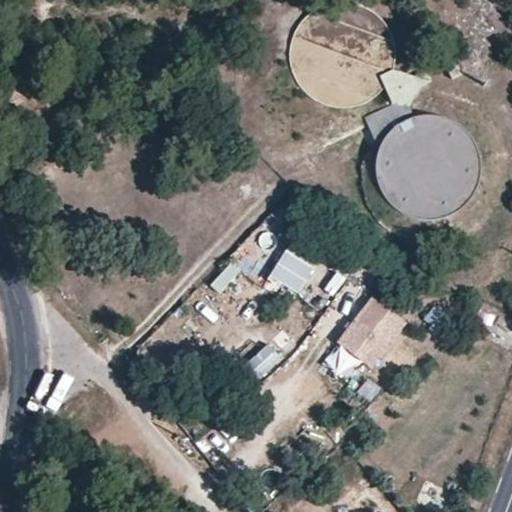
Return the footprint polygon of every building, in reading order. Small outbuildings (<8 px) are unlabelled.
[(390,79),(393,63),(391,47),(384,32),(373,20),(358,12),(342,9),(326,11),(311,18),(299,29),(291,44),(288,60),(290,76),(297,91),(308,103),(323,111),(339,114),(355,111),(370,105),(382,93),(390,79)] [(409,85),(390,79),(382,93),(391,113),(369,123),(380,157),(384,148),(389,141),(396,135),(403,130),(415,98),(409,85)] [(479,184),(480,175),(480,166),(477,158),(474,149),(468,142),(462,136),(455,130),(447,126),(438,124),(429,123),(420,124),(411,126),(403,130),(396,135),(389,141),(384,148),(380,157),(378,165),(377,174),(377,183),(380,192),(383,200),(388,207),(395,214),(402,219),(410,223),(419,225),(428,226),(437,226),(446,223),(454,220),(461,215),(468,208),(473,201),(477,193),(479,184)] [(293,240),(269,278),(298,295),(322,257),(293,240)] [(322,257),(298,295),(314,304),(337,266),(322,257)] [(226,301),(241,271),(224,263),(209,292),(226,301)] [(360,367),(370,375),(404,329),(369,302),(337,346),(352,357),(343,369),(353,376),(360,367)] [(145,340),(155,356),(188,335),(178,319),(145,340)] [(256,382),(281,363),(268,346),(243,364),(256,382)] [(216,467),(231,451),(211,432),(196,449),(216,467)] [(384,511),(371,489),(337,509),(338,511),(384,511)]
